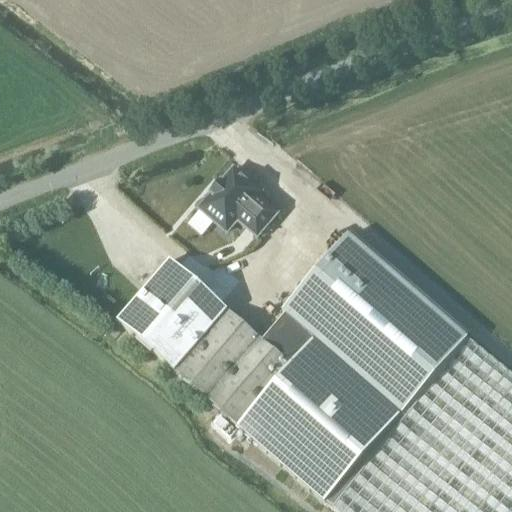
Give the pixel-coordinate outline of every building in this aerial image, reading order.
[(210,196),(211,197),(199,211),(226,234),(237,222),(257,239),(276,216),(257,199),(260,195),(233,172),(221,186),(220,185),(210,196)] [(283,315),(286,318),(263,344),(290,368),(314,341),(404,420),(469,339),(348,238),(283,315)] [(117,324),(175,374),(227,313),(169,263),(117,324)] [(290,368),(263,344),(227,313),(175,374),(174,375),(238,429),(290,368)] [(290,368),(238,429),(335,511),(511,511),(511,375),(469,339),(404,420),(314,341),(290,368)]
